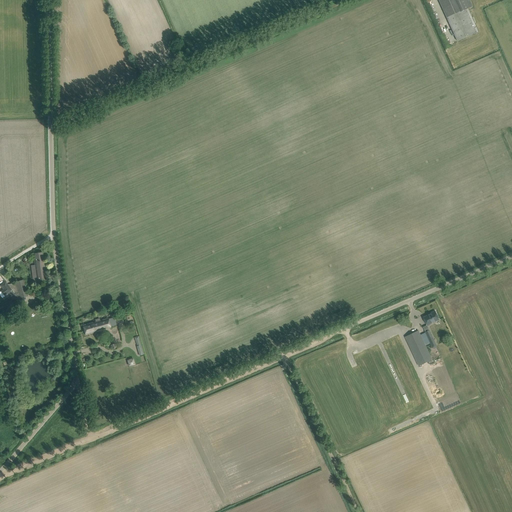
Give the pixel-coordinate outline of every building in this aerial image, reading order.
[(438,0),(447,18),(457,42),(479,32),(468,9),(473,7),(469,0),(438,0)] [(33,284),(41,283),(46,282),(43,253),(34,254),(35,261),(34,261),(35,265),(31,266),(32,271),(33,278),(30,279),(30,284),(33,284)] [(12,301),(28,296),(23,280),(15,283),(18,293),(14,294),(14,295),(10,296),(12,301)] [(12,290),(5,282),(1,286),(4,289),(1,291),(4,295),(12,290)] [(431,314),(423,317),(427,325),(439,320),(438,317),(437,314),(435,311),(430,313),(431,314)] [(111,328),(111,327),(117,326),(114,318),(109,319),(108,318),(83,325),(85,335),(111,328)] [(418,331),(405,337),(419,366),(432,360),(418,331)] [(388,345),(414,411),(416,416),(434,409),(432,403),(427,405),(401,339),(399,334),(381,341),(384,347),(388,345)] [(385,429),(412,419),(401,393),(396,395),(378,349),(379,349),(377,344),(354,354),(385,429)] [(134,358),(127,359),(128,366),(135,364),(134,358)]
